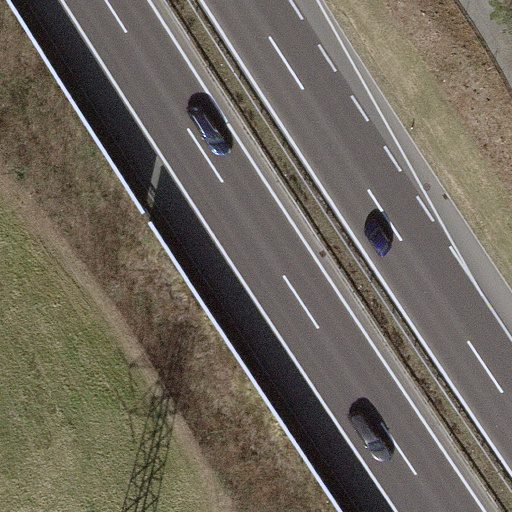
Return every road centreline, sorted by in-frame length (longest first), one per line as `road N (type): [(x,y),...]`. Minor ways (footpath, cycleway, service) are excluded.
road 1 (motorway): [(104,0),(440,511)]
road 2 (motorway): [(511,403),(249,0)]
road 3 (track): [(448,0),(511,113)]
